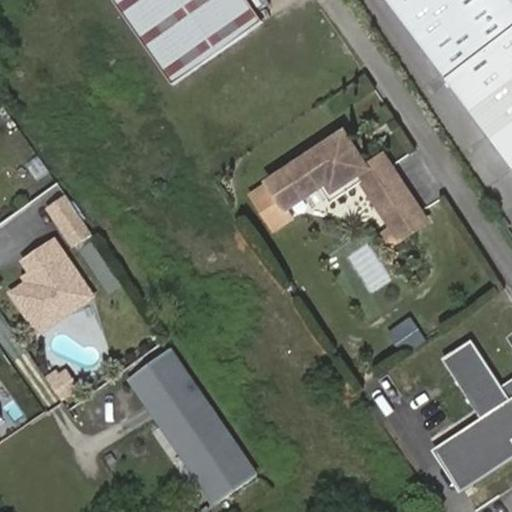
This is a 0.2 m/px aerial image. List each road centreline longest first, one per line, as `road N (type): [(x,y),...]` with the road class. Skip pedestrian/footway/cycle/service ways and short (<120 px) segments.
road 1 (unknown): [(511,246),(345,0)]
road 2 (unknown): [(0,315),(89,439),(122,439),(157,414)]
